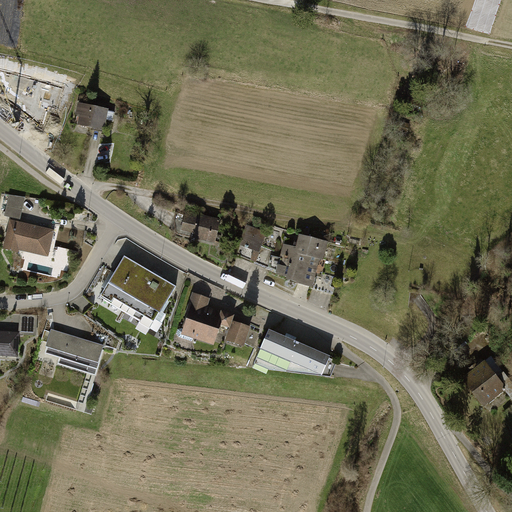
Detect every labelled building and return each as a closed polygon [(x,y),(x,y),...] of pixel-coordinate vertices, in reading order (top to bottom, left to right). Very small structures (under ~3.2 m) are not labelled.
[(38,82),(24,78),(23,80),(16,78),(15,81),(4,78),(0,93),(0,97),(17,102),(15,108),(46,116),(53,90),(37,85),(38,82)] [(79,117),(77,127),(104,132),(106,120),(113,122),(115,112),(108,111),(109,110),(77,104),(75,116),(79,117)] [(26,197),(9,195),(4,216),(21,220),(26,197)] [(215,245),(221,220),(200,215),(201,209),(187,205),(181,232),(193,235),(192,239),(215,245)] [(55,230),(11,220),(4,250),(19,253),(20,250),(49,257),(55,230)] [(264,231),(246,225),(239,246),(254,252),(251,261),(256,264),(262,247),(274,252),(280,232),(265,227),(264,231)] [(286,282),(313,289),(333,295),(338,278),(323,274),(323,277),(316,276),(320,261),(324,262),(329,243),(299,236),(296,248),(284,245),(281,259),(272,257),(269,269),(277,273),(276,277),(287,280),(286,282)] [(175,287),(124,257),(99,298),(140,322),(139,324),(150,330),(175,287)] [(193,340),(214,347),(221,326),(229,329),(230,329),(233,322),(235,316),(222,312),(208,307),(210,299),(193,293),(186,314),(187,314),(182,329),(178,330),(177,334),(179,338),(192,342),(193,340)] [(38,316),(20,314),(19,332),(20,332),(20,335),(37,336),(38,316)] [(244,349),(251,328),(233,322),(230,329),(229,329),(225,342),(244,349)] [(107,346),(52,330),(45,353),(60,358),(58,364),(96,375),(104,349),(107,346)] [(20,335),(20,332),(19,332),(0,331),(0,356),(19,358),(20,335)] [(331,358),(269,331),(253,368),(264,369),(269,372),(331,379),(337,363),(330,359),(331,358)] [(511,381),(492,356),(462,381),(485,409),(505,392),(511,400),(511,381)] [(85,387),(80,407),(89,410),(94,389),(85,387)]
